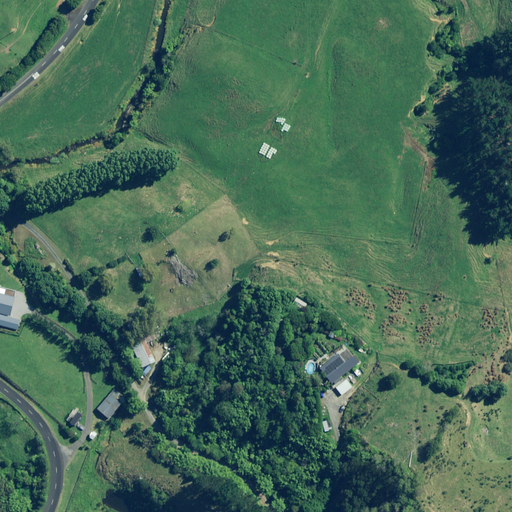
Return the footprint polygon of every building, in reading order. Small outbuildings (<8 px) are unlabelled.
[(146,275),(142,266),(136,269),(140,278),(146,275)] [(4,289),(0,287),(0,325),(17,331),(20,320),(9,317),(12,306),(14,306),(17,298),(3,294),(4,289)] [(160,336),(156,331),(149,336),(153,341),(160,336)] [(156,362),(146,342),(133,348),(142,368),(156,362)] [(352,357),(346,349),(339,355),(338,354),(320,369),(334,387),(342,380),(341,378),(359,362),(353,356),(352,357)] [(352,388),(346,380),(336,388),(341,395),(352,388)] [(121,404),(108,395),(96,409),(109,419),(121,404)]
